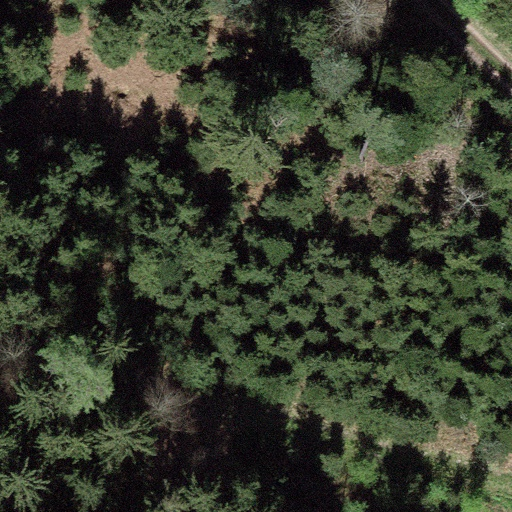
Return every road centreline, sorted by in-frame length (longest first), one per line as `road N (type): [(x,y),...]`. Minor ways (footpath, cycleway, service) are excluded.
road 1 (track): [(511,482),(258,427),(0,352)]
road 2 (track): [(511,86),(419,0)]
